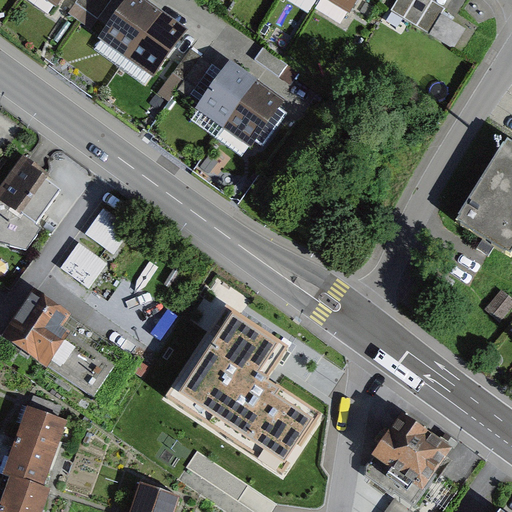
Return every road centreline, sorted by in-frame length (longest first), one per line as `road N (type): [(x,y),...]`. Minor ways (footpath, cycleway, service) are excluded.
road 1 (tertiary): [(369,332),(0,71)]
road 2 (residential): [(511,65),(381,282),(369,332)]
road 3 (residential): [(369,332),(340,511)]
road 4 (tertiary): [(511,434),(369,332)]
